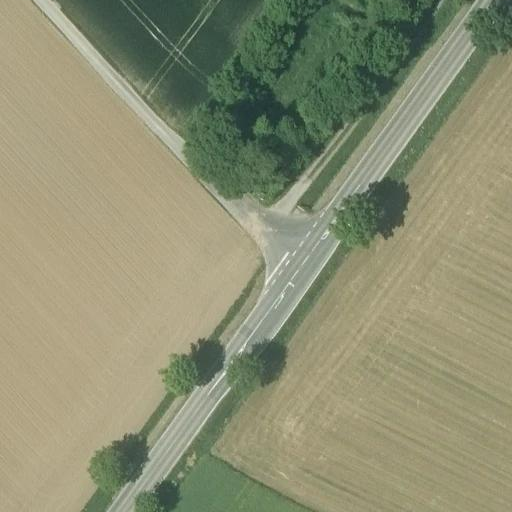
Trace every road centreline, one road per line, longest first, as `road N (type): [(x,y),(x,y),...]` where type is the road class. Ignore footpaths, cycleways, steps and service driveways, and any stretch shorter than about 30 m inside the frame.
road 1 (secondary): [(146,511),(511,8)]
road 2 (track): [(275,252),(40,0)]
road 3 (track): [(458,0),(275,252)]
